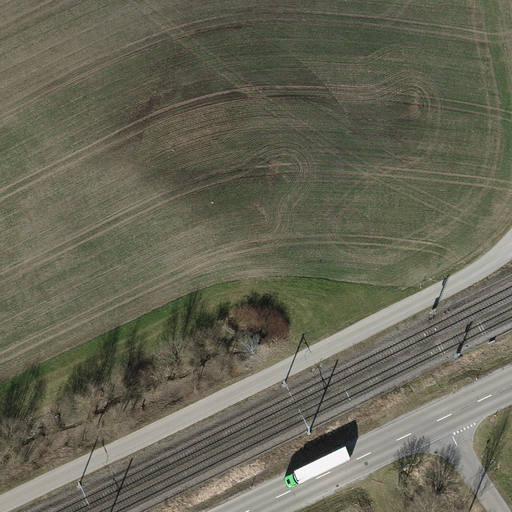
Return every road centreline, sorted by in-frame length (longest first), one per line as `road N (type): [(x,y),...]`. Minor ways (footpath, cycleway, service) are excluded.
road 1 (unclassified): [(0,506),(462,281),(511,242)]
road 2 (tertiary): [(445,416),(245,511)]
